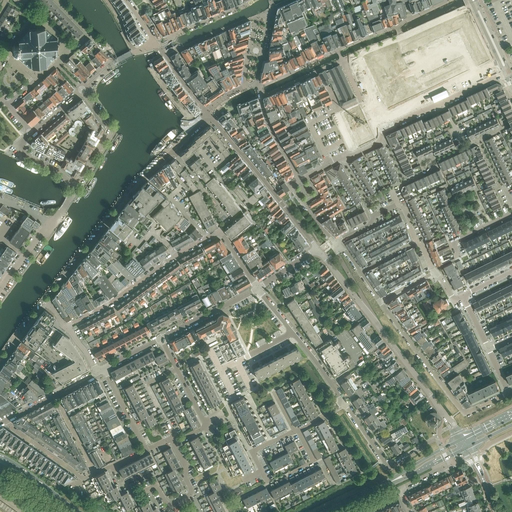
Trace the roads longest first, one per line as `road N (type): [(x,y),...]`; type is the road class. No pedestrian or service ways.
road 1 (residential): [(172,150),(46,302)]
road 2 (residential): [(380,301),(465,413),(508,393)]
road 3 (residential): [(317,248),(206,119)]
road 4 (residential): [(64,326),(208,237)]
road 5 (residential): [(461,438),(374,318)]
road 6 (residential): [(173,443),(207,426),(161,338)]
road 7 (residential): [(381,131),(329,163),(310,123),(339,110)]
road 8 (residential): [(503,63),(384,117)]
road 9 (residential): [(0,287),(75,185)]
road 10 (residential): [(142,492),(156,485),(167,505),(193,492),(173,443)]
road 11 (residential): [(423,446),(389,468),(344,402)]
